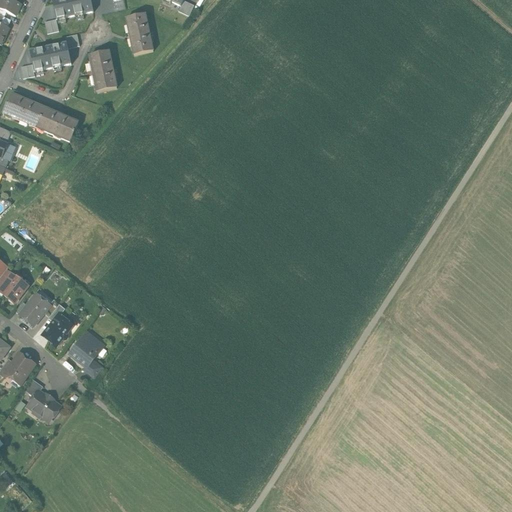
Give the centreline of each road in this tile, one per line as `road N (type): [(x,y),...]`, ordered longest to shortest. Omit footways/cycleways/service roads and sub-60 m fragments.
road 1 (track): [(511,106),(249,511)]
road 2 (track): [(216,0),(0,224)]
road 3 (track): [(228,511),(70,379)]
